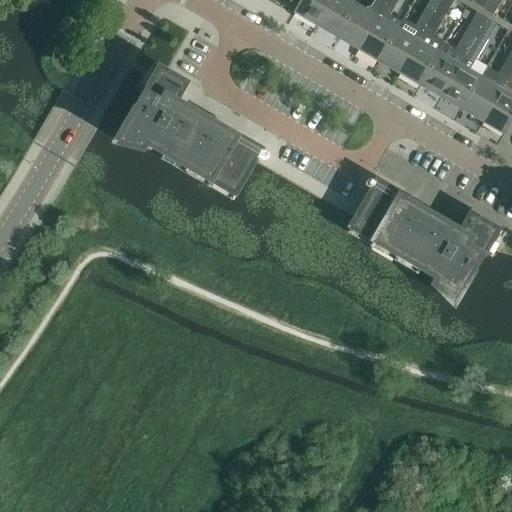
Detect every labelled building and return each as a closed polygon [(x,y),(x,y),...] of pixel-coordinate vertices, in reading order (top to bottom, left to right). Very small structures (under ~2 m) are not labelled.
[(304,0),(299,9),(307,15),(305,18),(318,25),(332,0),(304,0)] [(332,0),(318,25),(331,33),(333,29),(341,34),(357,6),(346,0),(332,0)] [(357,6),(341,34),(349,39),(347,42),(360,49),(388,0),(375,0),(372,6),(362,9),(357,6)] [(388,0),(360,49),(372,57),(374,54),(382,58),(399,30),(403,23),(391,16),(400,0),(388,0)] [(399,30),(382,58),(390,63),(388,66),(401,73),(429,25),(443,0),(431,0),(416,28),(404,21),(403,23),(399,30)] [(443,0),(429,25),(401,73),(414,81),(416,78),(424,82),(445,45),(434,38),(456,1),(454,0),(443,0)] [(475,0),(473,3),(484,9),(489,0),(475,0)] [(489,0),(484,9),(494,15),(495,14),(503,0),(489,0)] [(467,20),(471,14),(466,11),(462,17),(467,20)] [(445,45),(424,82),(432,87),(430,90),(443,98),(488,20),(479,14),(457,52),(445,45)] [(488,20),(443,98),(455,105),(457,102),(465,107),(482,78),(488,67),(476,60),(497,25),(488,20)] [(482,78),(465,107),(473,111),(471,114),(484,122),(510,77),(511,73),(511,53),(501,72),(500,73),(488,67),(482,78)] [(128,127),(119,143),(133,147),(138,137),(238,195),(257,164),(261,156),(177,107),(190,83),(173,73),(168,70),(156,63),(151,73),(148,77),(142,88),(150,92),(140,109),(138,109),(128,127)] [(511,73),(510,77),(484,122),(497,129),(499,126),(507,131),(511,123),(511,96),(511,94),(511,73)] [(356,221),(352,228),(452,286),(447,295),(457,306),(477,272),(476,271),(486,254),(493,258),(496,254),(496,253),(507,234),(473,214),(460,238),(375,188),(356,221)]
